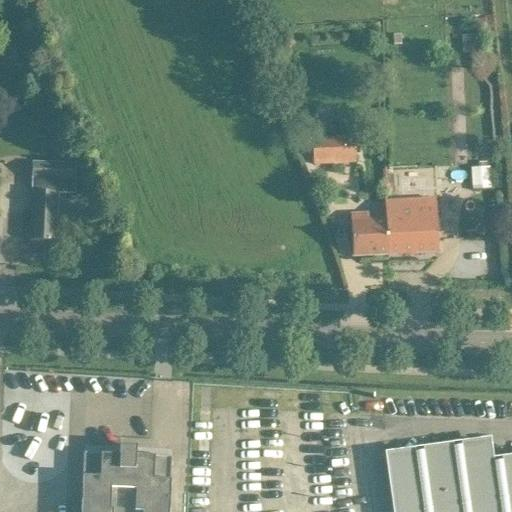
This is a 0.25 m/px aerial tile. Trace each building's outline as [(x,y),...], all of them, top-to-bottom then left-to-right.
[(286,35),(270,49),(278,59),(294,45),(286,35)] [(400,35),(393,35),(393,45),(401,44),(400,35)] [(461,36),(461,52),(481,52),(481,36),(461,36)] [(297,128),(298,146),(311,146),(310,128),(297,128)] [(313,139),(314,165),(357,162),(355,137),(313,139)] [(73,194),(75,165),(33,162),(29,241),(69,243),(70,215),(85,215),(85,201),(57,200),(57,193),(73,194)] [(470,168),(471,192),(489,191),(487,167),(470,168)] [(438,253),(435,199),(417,200),(386,202),(387,221),(351,223),(353,258),(438,253)] [(511,511),(511,460),(489,464),(486,443),(389,457),(392,477),(396,511),(511,511)] [(169,511),(171,458),(136,456),(136,447),(120,447),(119,455),(84,454),(81,511),(169,511)]
